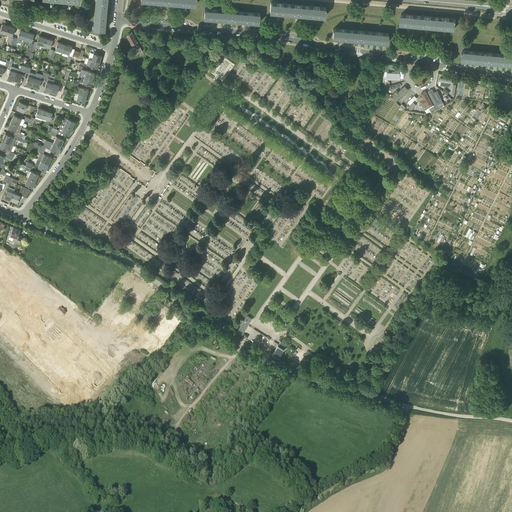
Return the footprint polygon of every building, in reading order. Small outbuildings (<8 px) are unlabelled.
[(106,11),(107,1),(96,0),(95,10),(106,11)] [(279,13),(280,3),(271,2),(270,12),(279,13)] [(280,3),(279,13),(288,13),(289,4),(280,3)] [(297,14),(298,5),(289,4),(288,13),(297,14)] [(298,5),(297,14),(306,15),(307,6),(298,5)] [(315,16),(316,7),(307,6),(306,15),(315,16)] [(316,7),(315,16),(325,17),(325,9),(326,9),(326,8),(325,8),(325,7),(316,7)] [(204,18),(213,19),(214,9),(205,9),(204,9),(204,10),(205,10),(204,18)] [(214,9),(213,19),(223,20),(223,10),(214,9)] [(106,20),(106,11),(95,10),(94,19),(106,20)] [(232,11),(223,10),(223,20),(231,20),(232,11)] [(231,20),(241,21),(242,12),(232,11),(231,20)] [(251,13),(242,12),(241,21),(250,22),(251,13)] [(250,22),(255,22),(259,23),(260,13),(251,13),(250,22)] [(409,24),(410,15),(401,14),(400,23),(409,24)] [(409,24),(418,25),(419,16),(410,15),(409,24)] [(419,16),(418,25),(427,26),(428,17),(419,16)] [(428,17),(427,26),(436,27),(437,17),(428,17)] [(437,17),(436,27),(446,27),(446,18),(437,17)] [(446,18),(446,27),(455,28),(455,20),(456,21),(456,20),(455,20),(455,19),(446,18)] [(106,20),(94,19),(93,28),(105,29),(106,20)] [(2,24),(0,31),(6,33),(9,26),(2,24)] [(6,33),(12,35),(15,28),(9,26),(6,33)] [(333,38),(342,39),(343,29),(334,28),(333,29),(333,30),(333,38)] [(20,29),(18,37),(18,38),(15,37),(13,43),(16,44),(17,41),(23,43),(24,42),(27,32),(20,29)] [(352,30),(343,29),(342,39),(351,39),(352,30)] [(351,39),(360,40),(361,31),(352,30),(351,39)] [(370,32),(361,31),(360,40),(369,41),(370,32)] [(27,32),(24,42),(28,44),(29,41),(32,42),(34,34),(27,32)] [(132,49),(133,50),(137,54),(142,51),(136,40),(132,32),(126,35),(134,48),(132,49)] [(369,41),(378,42),(379,33),(370,32),(369,41)] [(388,33),(379,33),(378,42),(387,43),(388,33)] [(34,43),(32,49),(34,50),(35,50),(36,47),(39,48),(40,44),(43,45),(46,38),(39,35),(37,42),(35,41),(34,43)] [(53,40),(46,38),(43,45),(51,48),(53,40)] [(55,49),(62,51),(65,44),(58,41),(55,49)] [(31,52),(32,49),(34,43),(31,42),(29,48),(28,48),(26,55),(30,56),(31,52)] [(72,46),(65,44),(62,51),(70,54),(72,46)] [(462,60),(471,61),(472,51),(463,50),(463,51),(462,51),(462,52),(463,52),(462,60)] [(88,58),(100,62),(102,56),(98,54),(97,54),(98,53),(94,51),(93,53),(90,53),(88,58)] [(481,52),(472,51),(471,61),(480,62),(481,52)] [(480,62),(489,62),(490,53),(481,52),(480,62)] [(499,54),(490,53),(489,62),(498,63),(499,54)] [(498,63),(507,64),(508,55),(499,54),(498,63)] [(98,68),(100,62),(88,58),(87,64),(90,65),(90,66),(98,68)] [(82,75),(85,76),(93,79),(95,73),(86,70),(87,67),(85,66),(80,65),(79,64),(78,68),(81,69),(80,72),(81,72),(80,75),(82,75)] [(25,66),(24,70),(18,68),(16,72),(14,80),(20,82),(23,72),(26,73),(28,67),(25,66)] [(32,86),(35,78),(35,76),(36,72),(36,73),(30,72),(31,68),(28,67),(26,73),(29,74),(26,84),(32,86)] [(14,80),(16,72),(10,70),(8,78),(14,80)] [(82,75),(80,80),(80,82),(91,85),(93,79),(85,76),(82,75)] [(41,80),(42,78),(35,76),(35,78),(32,86),(38,88),(41,80)] [(53,83),(47,81),(44,89),(50,91),(53,83)] [(53,83),(50,91),(57,94),(58,89),(60,90),(62,86),(53,83)] [(80,87),(77,86),(77,87),(75,92),(78,93),(86,96),(89,90),(80,87)] [(393,98),(396,102),(408,90),(405,87),(393,98)] [(434,88),(428,91),(433,105),(440,102),(434,88)] [(432,105),(425,91),(419,94),(425,108),(432,105)] [(84,102),(86,96),(78,93),(76,100),(84,102)] [(413,101),(408,106),(411,109),(416,105),(413,101)] [(23,112),(27,105),(20,102),(17,108),(23,112)] [(43,118),(45,110),(38,108),(36,115),(43,118)] [(53,112),(45,110),(43,118),(50,120),(53,112)] [(22,126),(24,121),(21,120),(22,118),(14,114),(11,121),(22,126)] [(64,117),(61,123),(72,128),(75,122),(68,118),(67,118),(64,117)] [(20,131),(22,126),(11,121),(8,128),(15,131),(14,134),(22,138),(24,134),(21,133),(21,132),(20,131)] [(72,128),(61,123),(58,130),(69,135),(72,128)] [(14,134),(13,137),(5,133),(2,140),(13,145),(16,139),(22,142),(24,138),(22,138),(14,134)] [(53,143),(61,146),(64,139),(57,136),(53,143)] [(10,151),(13,145),(2,140),(0,145),(0,147),(7,150),(5,153),(14,157),(15,153),(10,151)] [(49,141),(46,147),(50,150),(58,153),(61,146),(53,143),(49,141)] [(38,158),(41,160),(49,164),(52,157),(44,153),(44,154),(43,153),(44,150),(39,148),(37,151),(40,152),(38,158)] [(12,160),(14,157),(5,153),(4,156),(0,153),(0,162),(4,164),(7,158),(12,160)] [(41,160),(38,158),(34,165),(46,170),(49,164),(41,160)] [(31,170),(28,177),(36,181),(39,174),(31,170)] [(33,187),(36,181),(28,177),(25,184),(33,187)] [(3,197),(10,200),(13,192),(7,189),(3,197)] [(20,195),(13,192),(10,200),(17,203),(20,195)] [(15,241),(19,243),(21,237),(18,235),(20,230),(13,227),(10,235),(14,237),(13,238),(16,239),(15,241)] [(17,311),(0,328),(0,329),(31,361),(36,363),(35,360),(38,359),(40,357),(39,355),(40,353),(43,354),(43,357),(40,358),(44,360),(44,364),(45,365),(49,364),(50,363),(53,365),(53,366),(55,367),(56,366),(55,363),(54,362),(50,354),(52,353),(52,351),(55,350),(55,353),(59,356),(60,357),(62,357),(65,358),(17,311)] [(241,325),(240,327),(237,331),(237,332),(242,335),(241,334),(247,325),(248,325),(247,324),(251,318),(247,315),(244,320),(242,319),(239,324),(241,325)] [(283,349),(277,345),(278,346),(272,354),(278,358),(278,357),(283,349)] [(50,379),(61,389),(64,387),(61,384),(64,381),(64,382),(66,380),(64,379),(65,378),(61,375),(58,378),(53,373),(52,375),(53,375),(52,376),(53,377),(50,379)]
